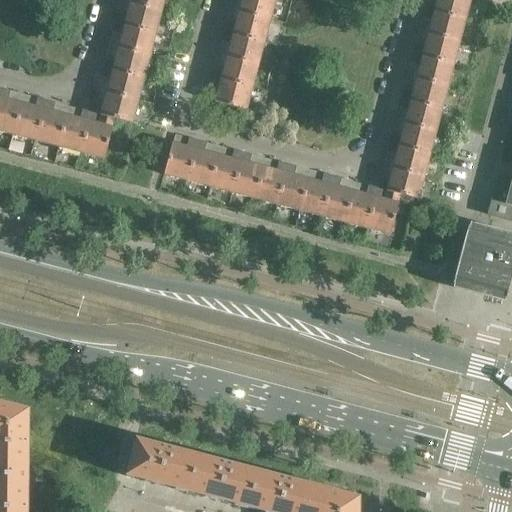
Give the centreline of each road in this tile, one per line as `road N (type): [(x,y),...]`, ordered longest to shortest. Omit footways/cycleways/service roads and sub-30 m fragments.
road 1 (secondary): [(0,330),(511,467)]
road 2 (secondary): [(511,378),(366,335),(0,250)]
road 3 (residential): [(415,0),(371,154),(357,164),(194,124),(187,110),(219,0)]
road 4 (residential): [(0,71),(69,89),(86,76),(106,0)]
road 5 (residential): [(442,142),(482,155),(511,39)]
